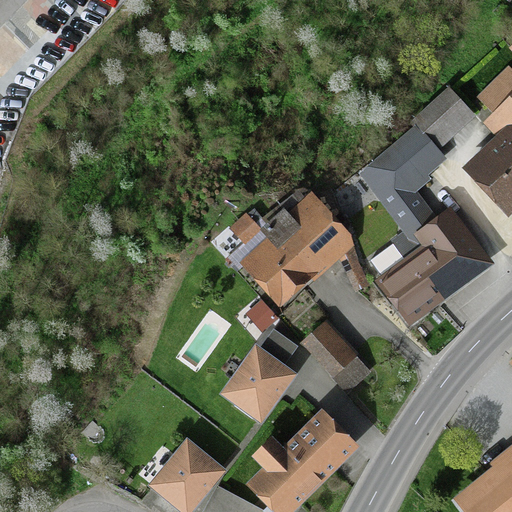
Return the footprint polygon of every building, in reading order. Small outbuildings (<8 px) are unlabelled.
[(511,197),(511,69),(493,49),(413,123),(418,129),(433,145),(482,100),(511,131),(511,136),(474,173),(504,205),(511,197)] [(433,145),(418,129),(365,173),(408,232),(416,226),(423,235),(437,224),(411,190),(426,176),(422,172),(442,154),(433,145)] [(280,295),(336,245),(357,290),(367,284),(345,236),(310,196),(289,215),(286,212),(266,229),(276,240),(251,263),(280,295)] [(232,229),(245,244),(258,232),(252,226),(254,223),(246,215),(232,229)] [(423,235),(416,226),(408,232),(369,262),(407,313),(482,258),(449,215),(437,224),(423,235)] [(304,343),(332,374),(330,375),(344,390),(365,371),(323,326),(304,343)] [(260,416),(289,376),(256,352),(227,393),(260,416)] [(321,416),(253,484),(280,511),(286,511),(352,446),(321,416)] [(218,471),(187,446),(155,484),(186,510),(218,471)] [(511,511),(511,463),(465,502),(473,511),(511,511)] [(263,511),(218,488),(205,511),(207,511),(263,511)]
